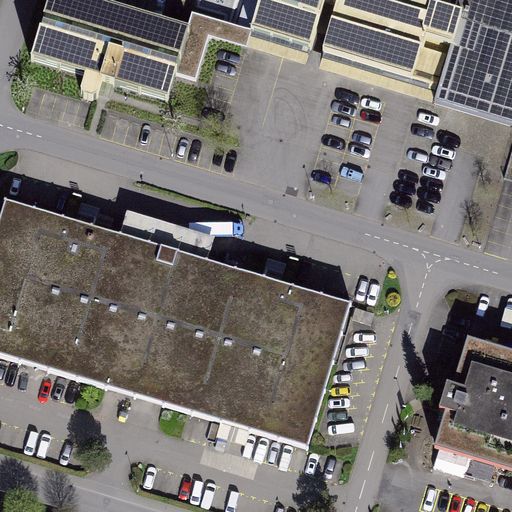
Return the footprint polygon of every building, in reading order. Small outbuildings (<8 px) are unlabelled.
[(189,32),(75,0),(49,0),(33,64),(169,103),(189,32)] [(260,0),(250,32),(442,90),(464,18),(446,13),(449,0),(260,0)] [(464,18),(442,90),(438,105),(511,127),(511,0),(449,0),(446,13),(464,18)] [(353,304),(2,200),(0,207),(0,360),(309,452),(353,304)] [(511,354),(468,342),(436,450),(511,472),(511,354)]
